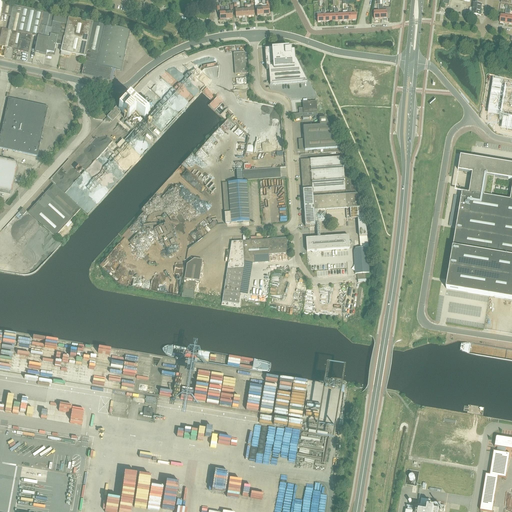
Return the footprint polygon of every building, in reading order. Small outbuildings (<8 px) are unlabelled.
[(262,4),(258,4),(257,0),(254,0),(255,8),(256,8),(257,16),(263,15),(262,8),(262,7),(262,4)] [(269,7),(271,7),(270,1),(267,1),(267,7),(266,7),(262,7),(262,8),(263,15),(269,15),(269,7)] [(11,16),(13,5),(4,3),(1,14),(11,16)] [(472,14),(480,15),(482,4),(473,3),(472,14)] [(37,37),(43,12),(13,5),(11,16),(18,18),(15,32),(17,32),(14,45),(16,45),(15,50),(16,50),(28,53),(32,35),(37,37)] [(46,55),(46,52),(55,14),(43,12),(37,37),(34,52),(46,55)] [(62,46),(68,17),(55,14),(46,52),(54,54),(56,44),(62,46)] [(85,57),(93,23),(68,17),(62,46),(61,52),(61,55),(69,57),(70,54),(85,57)] [(112,69),(116,69),(121,71),(130,31),(93,23),(85,57),(81,74),(109,80),(112,69)] [(8,30),(2,29),(0,39),(0,56),(4,58),(6,47),(13,49),(15,50),(16,45),(14,45),(17,32),(15,32),(8,30)] [(270,85),(307,82),(295,57),(293,57),(293,52),(290,53),(290,49),(288,49),(287,48),(277,48),(264,49),(266,67),(268,67),(270,85)] [(244,53),(234,53),(235,74),(246,73),(244,53)] [(511,87),(505,86),(505,87),(503,87),(503,82),(499,81),(495,107),(488,106),(487,112),(501,114),(501,117),(509,118),(507,130),(511,131),(511,87)] [(128,99),(126,97),(107,117),(113,122),(116,119),(117,119),(130,131),(142,118),(144,120),(148,116),(133,102),(129,98),(128,99)] [(9,99),(0,138),(0,148),(37,156),(48,107),(9,99)] [(294,117),(317,116),(316,101),(303,102),(304,113),(299,114),(293,114),(294,117)] [(339,148),(329,125),(324,115),(319,115),(319,125),(303,126),(304,140),(299,140),(299,150),(304,150),(305,150),(339,148)] [(470,181),(470,185),(471,185),(469,194),(462,193),(446,289),(511,299),(511,164),(461,156),(459,171),(473,173),(471,182),(470,181)] [(300,160),(305,227),(315,226),(315,222),(325,221),(324,210),(346,209),(347,219),(358,218),(359,236),(367,236),(364,214),(342,157),(300,160)] [(0,192),(10,195),(17,163),(0,159),(0,192)] [(243,171),(243,180),(281,178),(280,168),(243,171)] [(225,224),(249,222),(246,181),(222,183),(225,224)] [(45,194),(72,219),(80,209),(53,185),(45,194)] [(64,228),(72,219),(45,194),(37,203),(64,228)] [(55,237),(64,228),(37,203),(28,212),(55,237)] [(210,230),(217,225),(214,222),(208,227),(210,230)] [(307,252),(309,251),(312,254),(313,253),(316,255),(320,251),(349,249),(348,236),(325,237),(322,235),(317,235),(317,238),(306,239),(307,252)] [(222,298),(222,302),(238,304),(241,285),(244,268),(244,264),(254,263),(268,262),(288,261),(288,253),(287,245),(287,242),(287,241),(287,238),(277,238),(277,239),(266,239),(242,241),(237,241),(231,242),(222,298)] [(369,273),(367,247),(355,248),(353,252),(355,274),(357,274),(367,273),(369,273)] [(194,259),(186,265),(181,297),(193,299),(196,281),(199,282),(202,260),(194,259)] [(144,408),(143,416),(152,417),(153,409),(144,408)] [(506,449),(511,450),(511,439),(498,437),(497,437),(496,438),(496,439),(495,447),(499,448),(498,452),(494,452),(490,476),(506,479),(510,454),(505,454),(506,449)]
